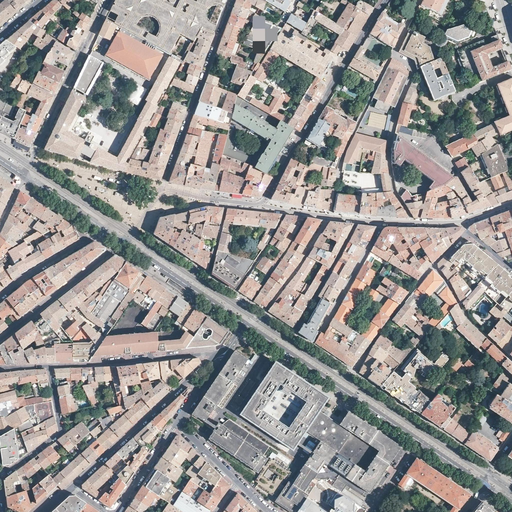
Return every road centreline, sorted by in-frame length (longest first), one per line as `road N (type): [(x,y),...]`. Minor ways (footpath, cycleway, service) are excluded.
road 1 (residential): [(163,188),(261,203),(385,0)]
road 2 (residential): [(243,325),(421,445)]
road 3 (residential): [(232,0),(163,188)]
road 4 (residential): [(220,354),(49,365)]
road 5 (residential): [(188,380),(71,487)]
road 6 (residential): [(0,338),(122,243)]
road 7 (residential): [(122,243),(243,325)]
road 8 (residential): [(49,365),(60,430),(0,475)]
road 9 (residential): [(0,297),(103,229)]
